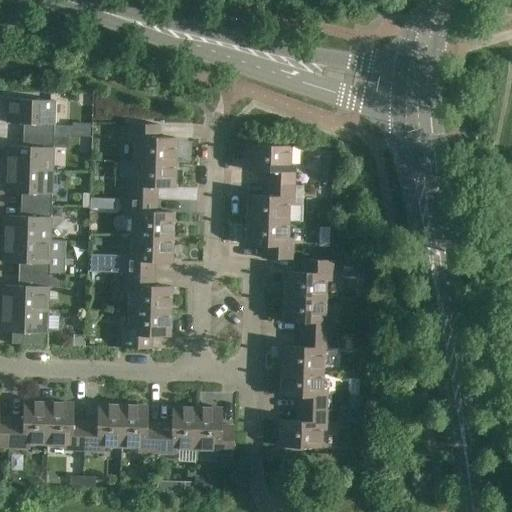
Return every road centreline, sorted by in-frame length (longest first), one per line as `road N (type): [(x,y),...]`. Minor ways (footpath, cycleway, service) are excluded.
road 1 (tertiary): [(473,511),(434,92)]
road 2 (tertiary): [(397,111),(472,511)]
road 3 (tertiary): [(37,0),(356,106),(397,111)]
road 4 (tertiary): [(400,72),(85,0)]
road 5 (residential): [(199,371),(0,368)]
road 6 (residential): [(246,373),(253,291),(238,270),(210,270)]
road 7 (residential): [(210,270),(215,139)]
